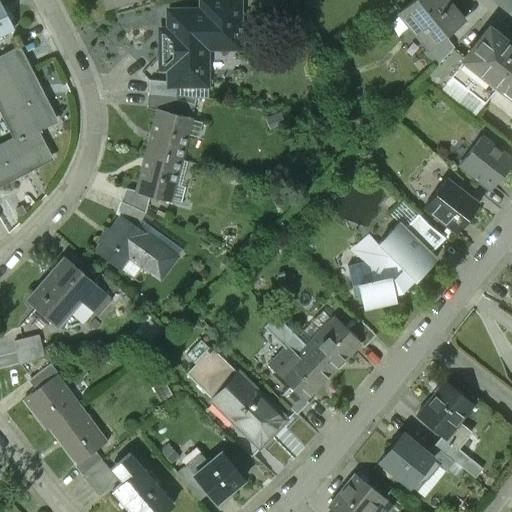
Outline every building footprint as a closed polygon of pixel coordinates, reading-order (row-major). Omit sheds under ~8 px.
[(0,0),(0,35),(14,28),(0,0)] [(412,0),(397,13),(427,50),(444,37),(464,21),(447,0),(412,0)] [(187,82),(204,82),(203,44),(237,44),(236,1),(204,1),(204,13),(171,13),(171,30),(163,30),(163,50),(173,50),(174,76),(187,76),(187,82)] [(484,104),(497,87),(511,68),(511,47),(490,30),(480,43),(479,42),(466,58),(451,78),(484,104)] [(434,68),(454,48),(444,37),(427,50),(424,54),(434,68)] [(0,55),(0,69),(24,58),(19,47),(0,55)] [(473,118),(484,104),(451,78),(466,58),(454,48),(434,68),(423,80),(473,118)] [(0,69),(0,107),(15,137),(0,144),(0,181),(22,170),(21,168),(49,154),(36,128),(55,119),(24,58),(0,69)] [(511,68),(497,87),(510,98),(511,95),(511,68)] [(149,80),(147,93),(175,96),(175,81),(149,80)] [(157,110),(158,108),(171,112),(175,96),(147,93),(147,107),(157,110)] [(157,110),(147,150),(179,159),(190,117),(171,112),(158,108),(157,110)] [(511,161),(481,137),(459,165),(491,189),(511,161)] [(168,200),(179,159),(147,150),(135,192),(149,195),(168,200)] [(478,206),(444,179),(422,206),(457,233),(478,206)] [(149,195),(135,192),(125,188),(120,201),(145,212),(149,195)] [(140,229),(145,212),(120,201),(114,213),(120,217),(121,215),(140,229)] [(418,214),(404,229),(430,253),(445,238),(428,225),(418,214)] [(140,229),(121,215),(120,217),(94,251),(118,268),(120,266),(134,277),(142,265),(144,267),(148,262),(162,273),(175,255),(140,229)] [(404,229),(399,223),(378,244),(391,257),(383,265),(368,269),(367,261),(347,266),(354,298),(361,296),(363,308),(394,301),(393,293),(400,292),(413,278),(415,280),(436,259),(430,253),(404,229)] [(93,282),(64,257),(26,301),(54,325),(77,298),(96,314),(111,297),(109,296),(93,282)] [(101,273),(93,282),(109,296),(117,287),(101,273)] [(336,318),(308,347),(333,371),(360,344),(361,343),(348,329),(336,318)] [(358,319),(348,329),(361,343),(360,344),(364,348),(375,336),(358,319)] [(14,341),(20,363),(43,357),(37,335),(14,341)] [(215,401),(209,407),(228,425),(233,420),(258,444),(283,418),(205,341),(189,358),(194,364),(185,373),(215,401)] [(306,399),(333,371),(308,347),(298,356),(289,346),(270,365),(291,387),(305,400),(306,399)] [(30,377),(37,387),(54,375),(55,376),(57,374),(50,363),(30,377)] [(46,427),(49,425),(48,423),(75,403),(55,376),(54,375),(37,387),(24,397),(46,427)] [(473,406),(443,382),(417,415),(441,436),(457,449),(458,449),(471,432),(460,423),(473,406)] [(306,399),(305,400),(291,387),(280,398),(298,415),(310,403),(306,399)] [(104,441),(75,403),(48,423),(49,425),(76,461),(93,449),(104,441)] [(233,420),(228,425),(223,430),(249,453),(258,444),(233,420)] [(380,460),(410,485),(421,472),(426,477),(436,465),(437,464),(426,454),(401,434),(380,460)] [(457,449),(441,436),(434,444),(452,460),(460,466),(467,456),(458,449),(457,449)] [(452,460),(434,444),(426,454),(437,464),(436,465),(444,471),(452,460)] [(100,460),(93,449),(76,461),(73,463),(82,475),(100,460)] [(200,452),(184,465),(208,493),(219,506),(231,496),(228,492),(244,478),(221,451),(208,462),(200,452)] [(100,460),(82,475),(98,495),(117,479),(101,460),(100,460)] [(208,493),(184,465),(175,473),(199,501),(208,493)] [(163,511),(173,504),(140,466),(111,490),(129,511),(163,511)] [(369,511),(382,497),(354,474),(328,506),(335,511),(369,511)]
